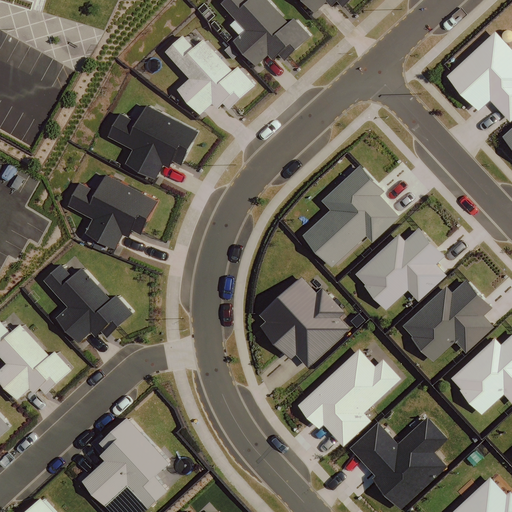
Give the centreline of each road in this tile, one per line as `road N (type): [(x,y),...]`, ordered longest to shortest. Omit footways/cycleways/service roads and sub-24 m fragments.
road 1 (residential): [(206,352),(206,278),(230,207),(281,141),(370,61)]
road 2 (residential): [(0,492),(147,359),(206,352)]
road 3 (residential): [(370,61),(511,217)]
road 4 (residential): [(311,511),(226,414),(206,352)]
